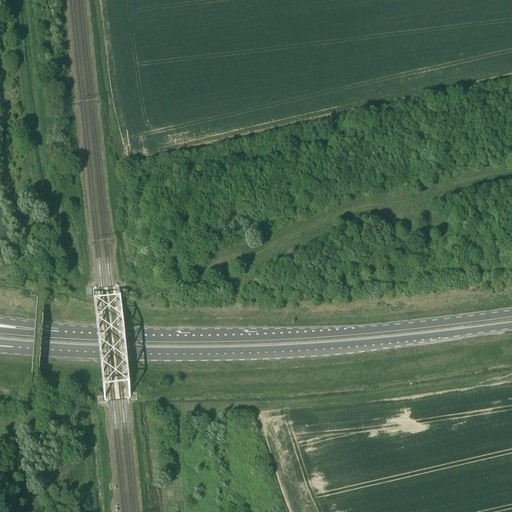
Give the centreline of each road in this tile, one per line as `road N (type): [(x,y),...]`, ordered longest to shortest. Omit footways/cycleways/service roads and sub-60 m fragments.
road 1 (track): [(511,175),(303,232),(125,300),(85,302),(0,282)]
road 2 (primary): [(15,344),(266,349),(511,325)]
road 3 (primary): [(511,313),(264,337),(57,334)]
